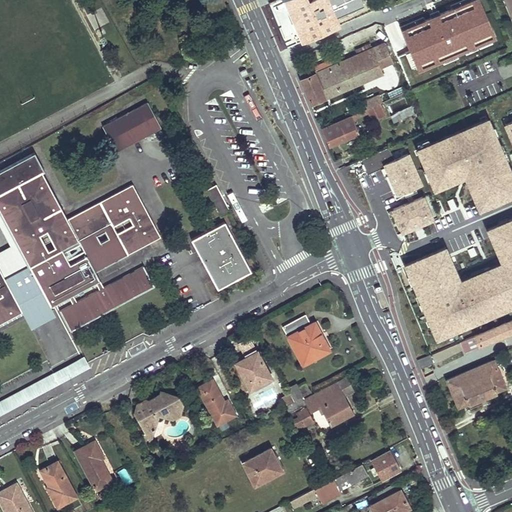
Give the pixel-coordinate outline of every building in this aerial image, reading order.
[(511,18),(504,0),(502,0),(511,23),(511,18)] [(391,55),(385,43),(327,68),(324,62),(300,73),(303,79),(301,79),(311,104),(383,72),(380,66),(378,61),(391,55)] [(393,61),(391,55),(378,61),(380,66),(393,61)] [(382,102),(379,95),(363,102),(366,108),(379,103),(380,103),(382,102)] [(162,128),(148,103),(104,126),(117,151),(162,128)] [(366,108),(365,109),(370,121),(384,116),(379,103),(366,108)] [(358,133),(352,115),(321,128),(328,145),(358,133)] [(429,190),(467,177),(477,208),(511,196),(511,172),(493,116),(414,142),(429,190)] [(511,118),(503,122),(511,145),(511,118)] [(373,170),(384,166),(395,197),(421,188),(406,146),(397,149),(400,157),(394,160),(389,148),(368,157),(373,170)] [(0,322),(23,311),(25,315),(30,313),(44,306),(49,303),(68,294),(72,291),(95,280),(99,278),(96,272),(161,237),(133,184),(68,219),(33,152),(0,170),(0,209),(29,263),(4,276),(0,267),(0,322)] [(231,211),(217,184),(207,188),(222,216),(231,211)] [(423,196),(421,192),(407,198),(409,202),(391,210),(400,232),(433,219),(423,196)] [(0,209),(0,228),(9,245),(0,249),(0,267),(4,276),(29,263),(0,209)] [(431,336),(511,306),(511,215),(485,225),(498,261),(457,276),(447,248),(405,263),(431,336)] [(251,270),(225,221),(191,239),(218,288),(251,270)] [(154,286),(144,266),(103,287),(99,289),(76,300),(72,302),(59,309),(69,330),(154,286)] [(95,280),(99,289),(103,287),(99,278),(95,280)] [(68,294),(72,302),(76,300),(72,291),(68,294)] [(25,315),(30,326),(55,313),(49,303),(44,306),(30,313),(25,315)] [(331,349),(325,338),(320,341),(311,324),(306,315),(284,327),(303,364),(331,349)] [(511,331),(511,318),(473,335),(477,346),(511,331)] [(325,338),(316,321),(311,324),(320,341),(325,338)] [(272,377),(257,350),(235,362),(250,389),(272,377)] [(432,363),(429,354),(416,359),(420,368),(432,363)] [(53,372),(59,383),(75,374),(88,368),(91,366),(85,355),(69,363),(53,372)] [(505,387),(494,360),(446,381),(457,407),(467,403),(467,404),(497,392),(496,391),(505,387)] [(0,414),(59,383),(53,372),(0,399),(0,414)] [(354,390),(347,377),(305,398),(304,395),(302,396),(294,400),(286,405),(289,412),(307,402),(311,410),(320,405),(330,425),(354,413),(345,395),(354,390)] [(224,401),(213,379),(197,387),(217,424),(236,415),(227,399),(224,401)] [(308,393),(303,382),(298,384),(304,395),(308,393)] [(302,396),(295,384),(288,388),(294,400),(302,396)] [(183,403),(179,395),(161,390),(158,398),(152,397),(151,401),(145,399),(137,403),(134,413),(145,433),(155,428),(159,414),(173,418),(180,414),(183,403)] [(314,421),(307,408),(292,416),(299,429),(314,421)] [(103,457),(95,440),(75,451),(96,490),(112,480),(101,458),(103,457)] [(283,470),(271,447),(243,462),(255,484),(283,470)] [(400,470),(390,450),(372,459),(375,466),(369,468),(373,475),(378,472),(382,479),(400,470)] [(77,496),(58,460),(40,470),(48,485),(46,486),(57,506),(77,496)] [(318,495),(325,509),(344,499),(339,490),(368,474),(361,462),(295,498),(298,505),(318,495)] [(124,467),(117,470),(124,483),(131,480),(124,467)] [(32,511),(16,482),(0,491),(0,499),(6,511),(32,511)] [(399,490),(395,484),(382,490),(394,511),(399,511),(410,507),(400,489),(399,490)] [(394,511),(382,490),(368,498),(371,504),(370,505),(373,511),(394,511)] [(298,505),(295,498),(290,500),(294,507),(298,505)]
